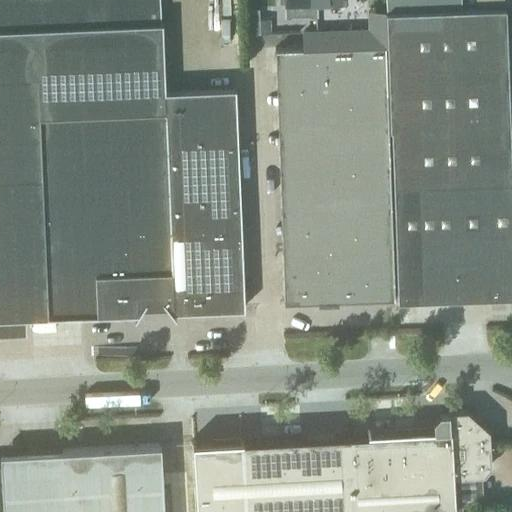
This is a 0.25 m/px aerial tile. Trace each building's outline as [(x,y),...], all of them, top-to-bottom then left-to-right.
[(0,0),(0,317),(243,307),(234,86),(164,89),(160,0),(0,0)] [(285,0),(286,16),(316,15),(315,4),(341,3),(340,0),(285,0)] [(461,7),(460,0),(385,0),(386,10),(386,27),(387,44),(397,298),(511,293),(511,177),(505,6),(461,7)] [(261,19),(260,7),(248,8),(249,32),(272,31),(271,19),(261,19)] [(369,28),(318,30),(319,47),(385,45),(387,44),(386,27),(369,28)] [(284,302),(394,298),(385,45),(319,47),(275,49),(284,302)] [(434,428),(192,442),(195,511),(424,511),(455,510),(453,474),(483,473),(490,464),(488,429),(467,409),(439,411),(434,423),(434,428)] [(131,511),(129,474),(0,481),(0,511),(131,511)]
